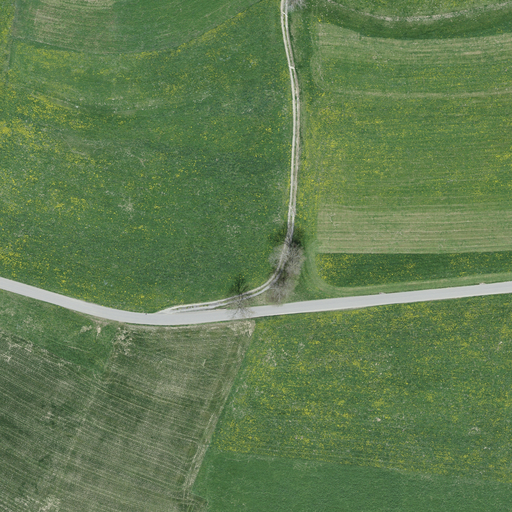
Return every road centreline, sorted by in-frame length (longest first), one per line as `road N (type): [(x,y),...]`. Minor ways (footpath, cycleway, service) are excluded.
road 1 (unclassified): [(511,286),(160,319),(0,282)]
road 2 (track): [(160,319),(250,295),(279,274),(296,118),(287,0)]
